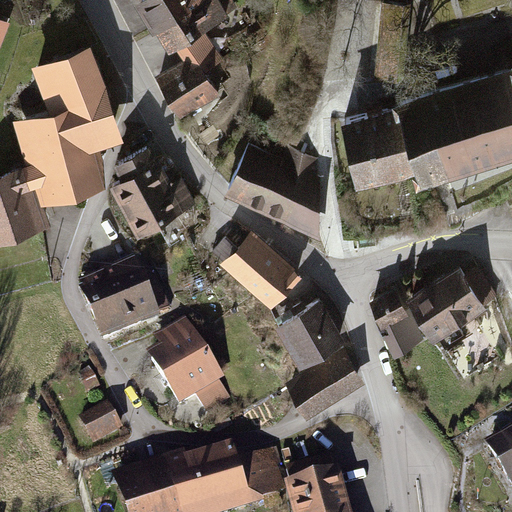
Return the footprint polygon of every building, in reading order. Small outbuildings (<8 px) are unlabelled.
[(161,80),(183,115),(220,95),(205,72),(221,63),(204,32),(233,16),(223,0),(145,0),(183,66),(161,80)] [(118,142),(90,56),(38,74),(55,119),(20,131),(32,172),(0,182),(0,241),(44,226),(38,204),(101,185),(90,151),(118,142)] [(511,67),(397,98),(400,107),(417,171),(420,182),(511,157),(511,67)] [(400,107),(344,122),(361,186),(417,171),(400,107)] [(125,180),(115,185),(142,238),(194,212),(178,181),(172,184),(153,147),(117,164),(125,180)] [(228,191),(313,228),(329,192),(307,183),(316,162),(283,147),(277,161),(246,148),(228,191)] [(306,274),(253,231),(226,264),(279,307),(306,274)] [(472,260),(420,294),(448,338),(500,304),(472,260)] [(138,262),(85,285),(107,337),(160,314),(138,262)] [(405,286),(377,300),(403,350),(431,337),(405,286)] [(322,297),(277,328),(307,371),(288,384),(312,418),(361,385),(338,352),(353,342),(322,297)] [(167,353),(157,360),(192,410),(203,402),(213,417),(234,402),(226,390),(236,383),(192,320),(159,343),(167,353)] [(114,404),(84,421),(99,448),(129,432),(114,404)] [(511,434),(496,444),(511,471),(511,434)] [(191,447),(122,473),(136,511),(240,511),(268,502),(246,442),(196,461),(191,447)] [(361,511),(344,456),(296,471),(308,511),(361,511)]
